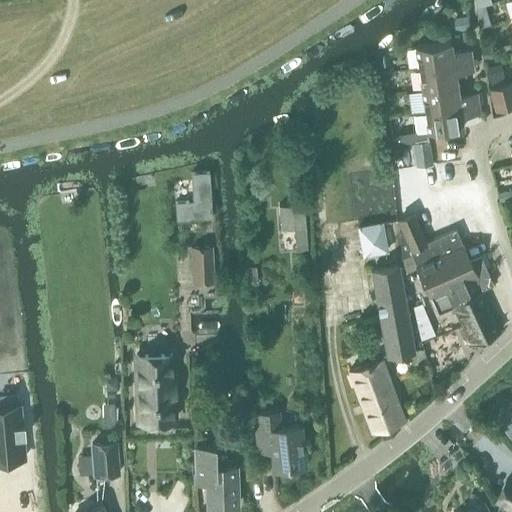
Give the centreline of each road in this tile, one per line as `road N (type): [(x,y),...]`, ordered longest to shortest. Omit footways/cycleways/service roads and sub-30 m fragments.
road 1 (residential): [(356,479),(434,422),(511,341)]
road 2 (track): [(72,0),(51,59),(0,100)]
